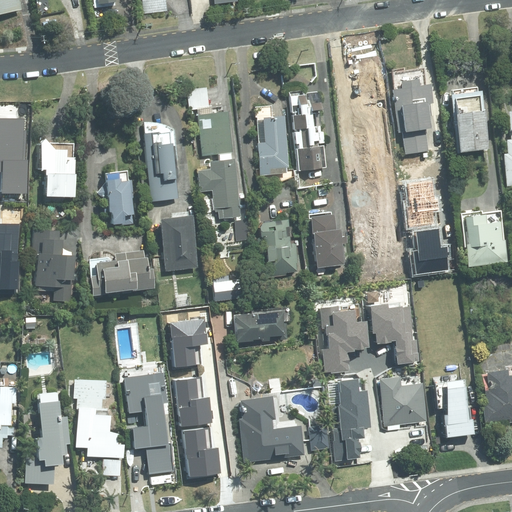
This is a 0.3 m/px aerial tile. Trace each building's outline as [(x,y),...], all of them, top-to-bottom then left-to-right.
[(0,0),(0,13),(18,10),(15,0),(0,0)] [(137,0),(140,15),(165,12),(162,0),(137,0)] [(357,54),(348,56),(353,75),(362,73),(357,54)] [(416,74),(387,79),(389,88),(387,88),(394,133),(399,132),(402,153),(426,149),(422,128),(428,127),(426,116),(429,115),(427,103),(430,103),(427,83),(417,84),(416,74)] [(203,88),(185,90),(187,109),(206,106),(203,88)] [(445,94),(453,152),(481,148),(473,90),(445,94)] [(312,92),(285,96),(296,170),(323,166),(312,92)] [(374,95),(343,97),(345,134),(354,133),(355,156),(374,155),(374,158),(392,157),(390,124),(376,125),(376,119),(379,118),(378,108),(375,109),(374,95)] [(285,173),(278,115),(269,116),(267,104),(252,106),(256,142),(252,142),(256,177),(285,173)] [(511,109),(502,111),(506,140),(498,141),(504,186),(511,185),(511,109)] [(222,111),(195,115),(200,156),(228,152),(222,111)] [(0,172),(2,172),(1,195),(28,196),(30,161),(27,161),(28,131),(24,131),(24,117),(0,116),(0,172)] [(167,129),(138,133),(147,201),(176,197),(167,129)] [(72,142),(33,142),(33,170),(39,170),(38,197),(71,198),(72,142)] [(229,159),(205,162),(206,169),(194,170),(197,192),(208,191),(211,213),(215,212),(216,220),(236,217),(229,159)] [(127,213),(121,170),(99,173),(106,224),(119,222),(118,215),(127,213)] [(403,201),(406,228),(440,224),(437,198),(433,198),(431,181),(407,184),(409,201),(403,201)] [(496,209),(456,214),(463,267),(504,261),(496,209)] [(329,212),(304,215),(307,232),(305,233),(310,267),(336,264),(333,243),(340,242),(340,236),(333,237),(329,212)] [(193,268),(186,215),(155,220),(163,272),(193,268)] [(286,243),(282,219),(251,223),(259,278),(295,273),(291,242),(286,243)] [(244,220),(232,221),(235,242),(246,241),(244,220)] [(0,292),(17,293),(19,227),(0,226),(0,292)] [(56,230),(31,229),(30,287),(49,287),(49,301),(68,301),(69,255),(55,255),(56,230)] [(413,252),(417,274),(449,269),(446,247),(439,248),(436,230),(417,233),(420,251),(413,252)] [(86,276),(88,295),(149,288),(146,269),(142,269),(140,250),(109,254),(110,260),(90,263),(91,275),(86,276)] [(316,308),(324,373),(349,370),(346,352),(370,349),(366,322),(356,323),(355,310),(340,311),(339,306),(316,308)] [(376,334),(377,347),(395,346),(397,366),(420,363),(418,338),(413,338),(410,308),(386,310),(386,306),(371,307),(373,333),(376,334)] [(276,310),(227,315),(230,345),(265,341),(265,336),(279,335),(276,310)] [(170,322),(174,366),(196,364),(194,346),(207,345),(204,318),(170,322)] [(511,418),(511,374),(503,375),(503,369),(481,372),(483,390),(477,391),(482,422),(511,418)] [(164,407),(159,372),(119,378),(124,413),(136,411),(138,426),(125,427),(128,448),(141,447),(145,474),(168,470),(164,442),(161,442),(156,408),(164,407)] [(394,376),(373,379),(382,446),(398,444),(395,425),(422,421),(416,382),(395,385),(394,376)] [(445,408),(448,437),(476,434),(474,419),(470,420),(465,377),(435,380),(438,409),(445,408)] [(103,380),(71,379),(70,447),(83,447),(83,456),(99,457),(99,475),(119,476),(119,445),(112,445),(113,433),(102,433),(103,380)] [(174,381),(180,427),(213,423),(210,395),(198,397),(196,379),(174,381)] [(331,429),(334,461),(361,458),(359,438),(364,438),(363,429),(372,428),(368,390),(360,391),(359,380),(337,382),(341,428),(331,429)] [(11,387),(0,386),(0,437),(4,437),(4,435),(11,435),(12,426),(7,426),(8,403),(11,403),(11,387)] [(269,395),(233,400),(242,463),(301,454),(297,425),(273,428),(269,395)] [(29,438),(31,458),(22,457),(21,483),(49,484),(50,464),(56,464),(55,454),(59,454),(58,445),(62,444),(58,416),(53,417),(51,401),(30,403),(34,437),(29,438)] [(323,424),(305,427),(308,450),(326,448),(323,424)] [(183,432),(189,478),(222,473),(219,446),(207,448),(205,429),(183,432)]
